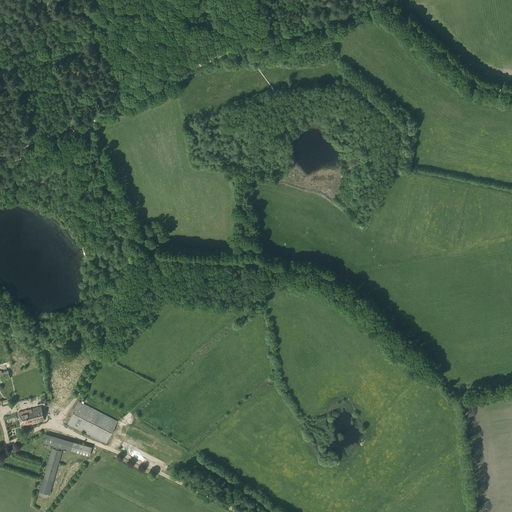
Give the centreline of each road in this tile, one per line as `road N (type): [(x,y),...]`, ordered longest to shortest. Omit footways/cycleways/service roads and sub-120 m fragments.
road 1 (track): [(0,450),(36,427),(58,427),(234,511)]
road 2 (track): [(145,254),(63,429)]
road 3 (track): [(88,123),(244,49)]
road 4 (track): [(145,251),(313,269)]
road 5 (track): [(511,92),(475,81),(388,4)]
road 6 (track): [(244,49),(388,4)]
road 7 (track): [(88,123),(145,251)]
road 8 (track): [(33,0),(75,131)]
